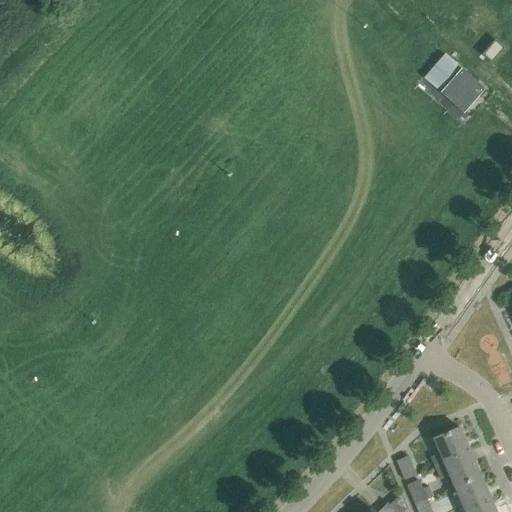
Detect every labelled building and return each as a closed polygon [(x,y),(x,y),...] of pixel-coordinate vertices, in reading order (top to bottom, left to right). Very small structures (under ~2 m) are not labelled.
[(481,54),(490,62),(503,48),(494,39),(481,54)] [(463,112),(483,89),(443,54),(423,77),(463,112)] [(428,460),(431,466),(469,450),(460,428),(430,441),(437,456),(428,460)] [(446,477),(450,487),(480,474),(469,450),(431,466),(437,481),(446,477)] [(414,475),(406,456),(394,461),(403,480),(414,475)] [(450,487),(451,489),(461,511),(490,498),(480,474),(450,487)] [(405,485),(413,503),(431,495),(427,485),(420,488),(416,480),(405,485)] [(407,511),(400,494),(388,505),(386,502),(375,511),(373,511),(370,508),(366,511),(407,511)] [(431,495),(413,503),(416,511),(430,511),(425,499),(432,496),(431,495)] [(496,511),(490,498),(461,511),(496,511)]
